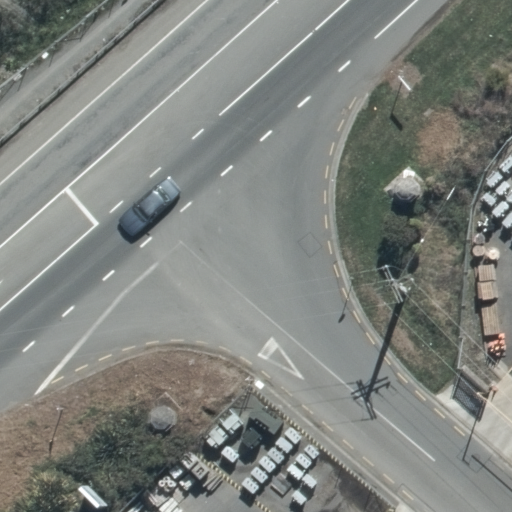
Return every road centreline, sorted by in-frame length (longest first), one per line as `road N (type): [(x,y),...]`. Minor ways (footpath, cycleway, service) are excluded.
road 1 (unclassified): [(500,511),(102,173)]
road 2 (secondary): [(300,0),(102,173)]
road 3 (secondary): [(102,173),(0,269)]
